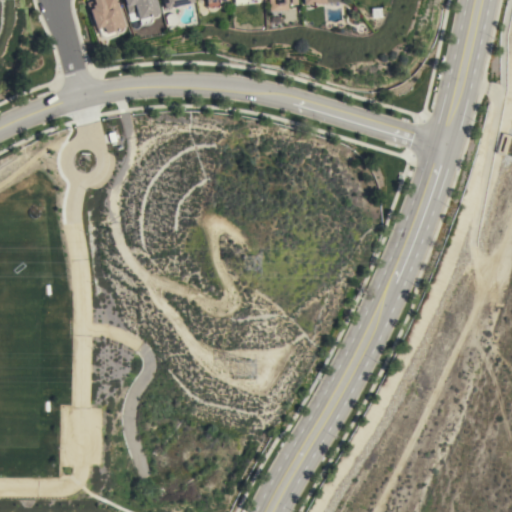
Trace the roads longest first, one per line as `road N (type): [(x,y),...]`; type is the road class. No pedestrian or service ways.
road 1 (tertiary): [(0,126),(126,87),(280,97)]
road 2 (tertiary): [(265,511),(384,296)]
road 3 (tertiary): [(280,97),(440,146)]
road 4 (tertiary): [(384,296),(440,146)]
road 5 (tertiary): [(440,146),(476,0)]
